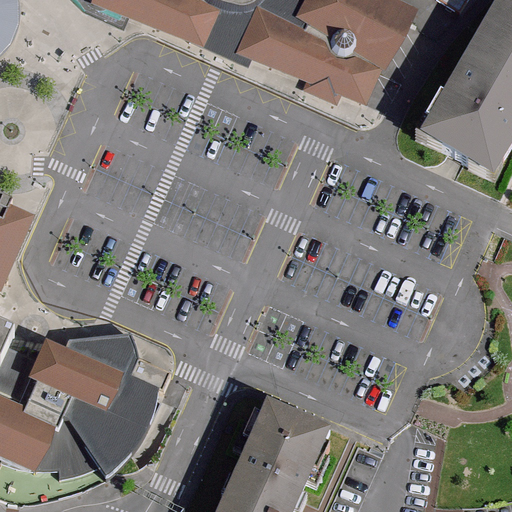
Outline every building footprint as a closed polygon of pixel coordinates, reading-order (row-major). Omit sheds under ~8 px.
[(139,1),(135,0),(100,0),(99,3),(131,18),(139,1)] [(135,0),(139,1),(131,18),(200,48),(209,26),(219,31),(228,34),(237,35),(248,36),(255,35),(246,54),(276,67),(279,69),(313,84),(309,93),(336,105),(340,96),(362,105),(381,64),(385,66),(411,19),(375,0),(313,0),(307,12),(299,4),(295,0),(135,0)] [(452,0),(469,8),(473,0),(452,0)] [(0,44),(6,39),(10,43),(22,8),(3,2),(1,4),(0,2),(0,44)] [(442,105),(420,142),(452,160),(493,184),(511,151),(511,145),(509,144),(511,139),(511,9),(494,39),(498,41),(470,90),(462,85),(448,109),(442,105)] [(209,26),(200,48),(246,54),(255,35),(248,36),(237,35),(228,34),(219,31),(209,26)] [(0,474),(30,487),(37,476),(60,475),(59,483),(69,482),(79,480),(88,477),(96,473),(103,469),(110,463),(115,459),(120,452),(147,396),(158,400),(167,383),(136,369),(136,362),(133,353),(130,345),(67,351),(63,362),(45,355),(41,366),(8,352),(13,338),(0,332),(0,297),(31,227),(9,217),(13,208),(0,202),(0,474)] [(294,511),(329,436),(265,407),(218,511),(294,511)]
